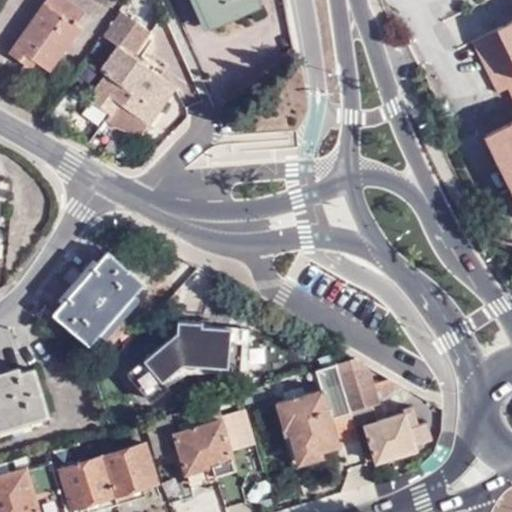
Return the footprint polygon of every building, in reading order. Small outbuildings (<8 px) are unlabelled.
[(81,12),(64,0),(46,0),(8,52),(30,68),(35,61),(48,70),(78,30),(72,25),(81,12)] [(254,0),(196,0),(209,28),(257,6),(254,0)] [(117,46),(134,58),(151,34),(120,12),(103,36),(117,46)] [(508,87),(511,94),(511,21),(472,42),(497,93),(508,87)] [(174,87),(134,58),(117,46),(102,67),(107,71),(90,95),(113,111),(117,105),(142,123),(146,117),(149,121),(174,87)] [(278,118),(270,122),(269,130),(275,135),(284,131),(285,124),(278,118)] [(511,122),(485,135),(511,188),(511,122)] [(90,344),(142,283),(106,253),(54,314),(90,344)] [(230,343),(231,328),(202,328),(202,322),(178,321),(177,330),(128,373),(152,400),(167,388),(163,382),(184,365),(237,367),(239,343),(230,343)] [(247,329),(231,328),(230,343),(239,343),(246,344),(247,329)] [(400,384),(353,357),(335,362),(350,410),(354,422),(375,415),(373,405),(378,403),(374,392),(400,384)] [(350,410),(335,362),(314,368),(321,389),(300,395),(299,387),(282,392),(284,401),(277,403),(283,426),(286,425),(297,462),(320,455),(319,450),(337,445),(329,417),(350,410)] [(0,428),(45,414),(32,369),(18,374),(17,370),(0,375),(0,428)] [(240,392),(243,403),(264,397),(260,385),(240,392)] [(375,461),(417,448),(416,442),(430,437),(425,422),(417,425),(412,406),(401,409),(402,413),(364,424),(375,461)] [(354,422),(350,410),(329,417),(337,445),(358,438),(354,422)] [(169,413),(144,420),(154,458),(171,453),(167,440),(175,437),(186,473),(211,465),(214,474),(235,468),(221,419),(175,432),(169,413)] [(144,444),(102,456),(113,494),(155,482),(144,444)] [(113,494),(102,456),(59,469),(70,507),(113,494)] [(65,511),(50,461),(0,475),(0,511),(65,511)]
